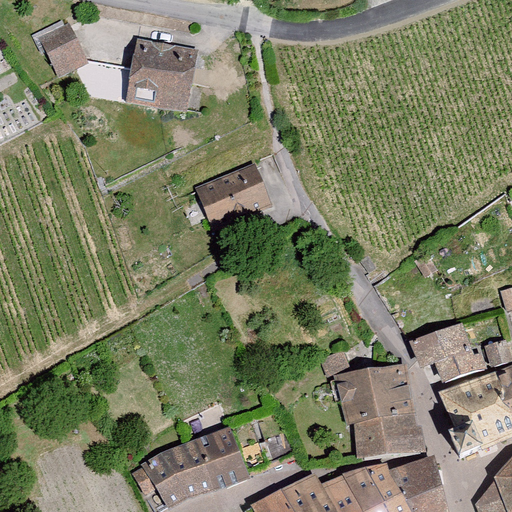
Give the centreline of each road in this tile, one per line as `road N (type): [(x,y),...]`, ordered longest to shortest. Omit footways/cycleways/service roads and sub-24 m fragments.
road 1 (residential): [(280,160),(425,397),(457,511)]
road 2 (residential): [(129,0),(328,30),(428,0)]
